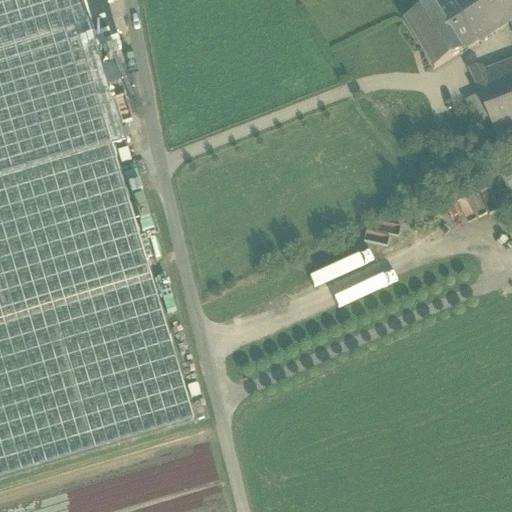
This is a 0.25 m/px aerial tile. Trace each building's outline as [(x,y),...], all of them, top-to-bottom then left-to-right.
[(0,0),(0,178),(110,145),(124,141),(82,0),(0,0)] [(476,43),(450,0),(447,0),(433,9),(459,54),(476,43)] [(511,4),(509,0),(450,0),(476,43),(511,21),(511,20),(511,4)] [(459,54),(433,9),(406,26),(434,70),(459,54)] [(511,64),(483,75),(490,89),(511,80),(511,64)] [(483,75),(480,70),(468,72),(479,93),(490,89),(483,75)] [(511,80),(490,89),(479,93),(480,97),(489,123),(493,132),(511,125),(511,80)] [(480,97),(465,102),(475,128),(489,123),(480,97)] [(511,125),(493,132),(497,143),(511,138),(511,125)] [(0,178),(0,480),(193,423),(110,145),(0,178)] [(511,154),(493,165),(511,198),(511,154)]
